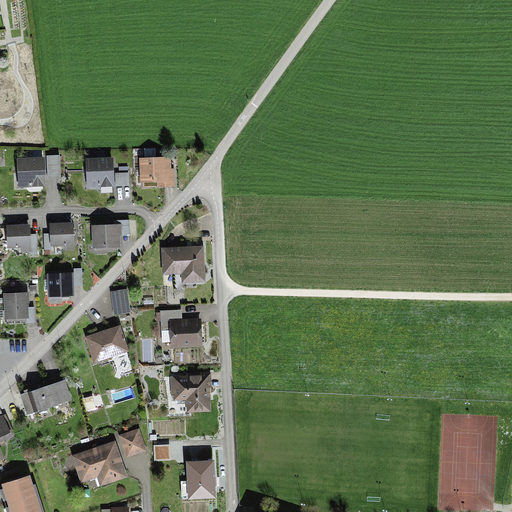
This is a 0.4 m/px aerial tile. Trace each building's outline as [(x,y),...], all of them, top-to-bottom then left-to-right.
[(58,158),(46,158),(48,183),(59,182),(58,158)] [(152,178),(152,180),(165,180),(164,158),(142,159),(143,178),(152,178)] [(43,159),(18,160),(20,185),(32,185),(32,183),(44,182),(44,184),(43,159)] [(113,183),(112,159),(87,160),(88,185),(101,185),(100,183),(113,183)] [(113,226),(118,225),(119,234),(126,233),(125,222),(113,222),(113,226)] [(72,225),(51,225),(52,244),(72,243),(72,225)] [(113,226),(94,226),(95,246),(106,246),(106,249),(118,248),(117,234),(119,234),(118,225),(113,226)] [(8,227),(9,246),(29,245),(29,237),(28,226),(8,227)] [(164,250),(165,272),(189,271),(189,280),(203,279),(201,248),(164,250)] [(81,271),(73,271),(73,288),(81,288),(81,271)] [(71,274),(49,275),(48,276),(48,280),(50,281),(50,295),(58,295),(61,298),(69,297),(72,294),(71,274)] [(112,292),(115,314),(130,312),(126,290),(112,292)] [(27,294),(5,295),(7,317),(26,316),(26,302),(27,302),(27,294)] [(181,310),(161,311),(162,334),(163,335),(163,341),(164,342),(174,341),(174,344),(198,343),(197,322),(181,323),(181,310)] [(87,337),(95,360),(115,353),(114,351),(126,347),(119,327),(87,337)] [(173,379),(173,392),(174,392),(175,401),(177,404),(189,403),(189,409),(208,408),(206,374),(188,375),(188,378),(173,379)] [(27,414),(70,399),(63,380),(21,395),(27,414)] [(1,416),(0,415),(0,439),(10,435),(1,416)] [(121,436),(127,452),(143,447),(138,430),(121,436)] [(75,457),(83,479),(98,473),(101,482),(124,475),(113,444),(75,457)] [(189,463),(190,496),(213,495),(212,462),(189,463)] [(3,484),(11,511),(40,511),(29,476),(3,484)]
